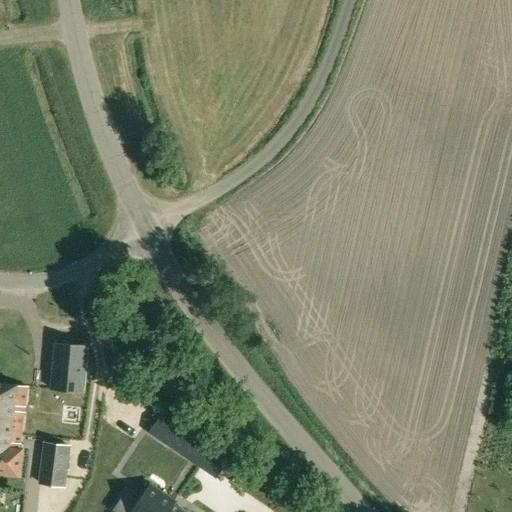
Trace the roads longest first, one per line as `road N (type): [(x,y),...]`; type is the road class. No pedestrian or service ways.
road 1 (tertiary): [(366,511),(259,393),(146,228)]
road 2 (track): [(146,228),(240,180),(280,144),(314,93),(349,0)]
road 3 (tertiary): [(146,228),(105,141),(69,0)]
road 4 (unclassified): [(146,228),(75,271),(0,280)]
